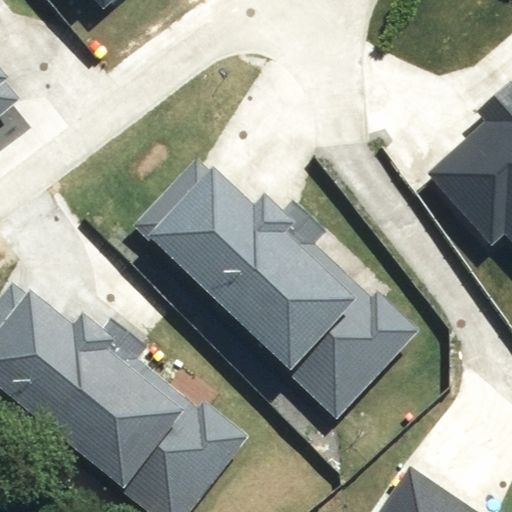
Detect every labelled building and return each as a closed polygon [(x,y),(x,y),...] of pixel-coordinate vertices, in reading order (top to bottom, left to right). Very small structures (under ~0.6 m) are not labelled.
[(33,0),(61,31),(96,0),(33,0)] [(0,36),(0,139),(13,130),(0,111),(0,78),(20,64),(0,36)] [(232,120),(120,220),(317,438),(429,338),(232,120)] [(511,131),(439,193),(511,279),(511,131)] [(469,511),(405,467),(372,511),(469,511)]
